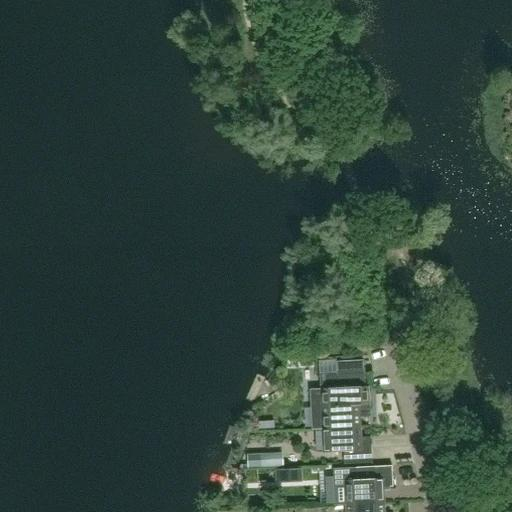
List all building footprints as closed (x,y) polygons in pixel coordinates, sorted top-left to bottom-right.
[(320,376),(320,390),(308,390),(310,430),(359,428),(358,412),(368,412),(366,387),(364,387),(364,375),(320,376)] [(359,428),(310,430),(321,430),(323,453),(343,452),(343,465),(371,463),(370,442),(360,443),(359,428)] [(282,454),(260,455),(260,468),(283,467),(282,454)] [(391,466),(356,468),(330,470),(331,486),(344,486),(345,504),(383,503),(382,487),(392,487),(391,466)] [(302,469),(275,470),(276,483),(302,482),(302,469)] [(383,511),(383,503),(345,504),(345,511),(383,511)]
